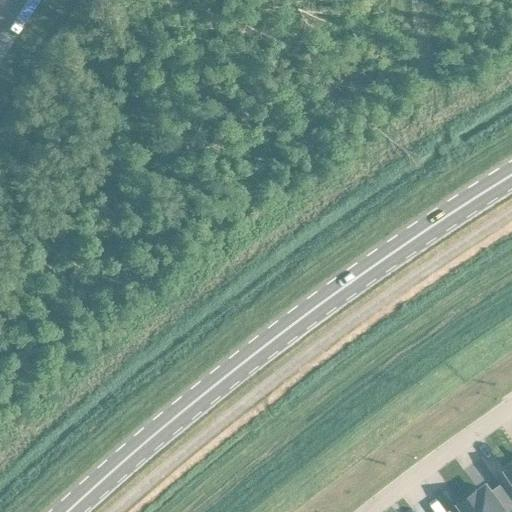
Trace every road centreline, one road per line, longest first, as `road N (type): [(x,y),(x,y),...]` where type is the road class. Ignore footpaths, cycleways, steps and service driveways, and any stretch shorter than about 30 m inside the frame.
road 1 (primary): [(86,511),(308,325),(511,190)]
road 2 (residential): [(511,418),(386,511)]
